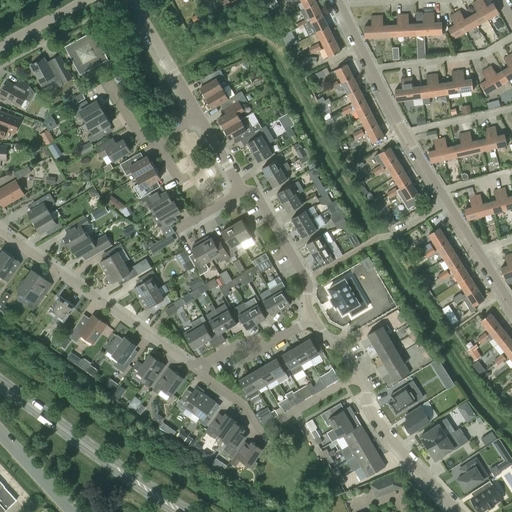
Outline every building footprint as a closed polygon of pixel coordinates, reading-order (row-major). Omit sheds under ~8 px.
[(228,0),(224,0),(220,2),(223,8),(231,5),(228,0)] [(301,0),(305,9),(317,3),(315,0),(301,0)] [(483,0),(478,0),(477,1),(488,20),(499,13),(494,3),(487,7),(483,0)] [(477,12),(471,16),(477,26),(488,20),(477,1),(472,4),(477,12)] [(305,9),(311,21),(323,15),(317,3),(305,9)] [(210,8),(203,11),(206,17),(213,14),(210,8)] [(206,17),(203,11),(191,17),(194,23),(206,17)] [(460,11),(455,14),(466,32),(477,26),(471,16),(465,19),(460,11)] [(423,23),(416,24),(418,57),(418,60),(426,59),(426,58),(425,56),(424,35),(443,34),(442,23),(435,23),(434,13),(423,14),(423,23)] [(466,32),(455,14),(450,16),(455,25),(449,29),(454,39),(466,32)] [(311,21),(317,33),(329,27),(323,15),(311,21)] [(390,25),(391,37),(416,36),(417,57),(418,57),(416,24),(409,24),(409,15),(397,15),(397,25),(390,25)] [(372,26),(364,27),(365,38),(391,37),(390,25),(384,26),(383,16),(371,16),(372,26)] [(317,33),(323,45),(335,40),(329,27),(317,33)] [(288,47),(298,42),(293,30),(282,35),(288,47)] [(65,47),(80,75),(108,60),(93,32),(65,47)] [(335,40),(323,45),(329,57),(341,52),(335,40)] [(316,52),(314,46),(309,48),(311,51),(306,53),(307,56),(316,52)] [(60,56),(52,60),(56,67),(51,70),(44,58),(31,65),(32,67),(31,69),(33,72),(35,72),(43,88),(51,84),(54,88),(64,83),(72,79),(60,56)] [(509,67),(503,71),(508,81),(511,78),(511,61),(509,56),(504,59),(509,67)] [(342,82),(353,77),(347,64),(336,70),(342,82)] [(508,81),(503,71),(496,74),(491,66),(482,72),(486,81),(480,84),(486,94),(508,81)] [(201,88),(207,98),(229,85),(223,89),(219,83),(225,79),(220,70),(209,74),(212,81),(201,88)] [(453,81),(446,82),(448,94),(474,91),(472,79),(465,80),(463,70),(452,72),(453,81)] [(428,85),(421,86),(423,98),(448,94),(446,82),(439,83),(438,74),(426,76),(428,85)] [(348,94),(360,89),(353,77),(342,82),(348,94)] [(423,98),(421,86),(414,87),(412,78),(401,79),(402,89),(395,90),(397,101),(423,98)] [(35,93),(29,85),(19,79),(15,86),(7,81),(0,95),(21,107),(25,100),(30,103),(35,93)] [(219,119),(225,129),(246,117),(241,120),(238,114),(244,110),(241,105),(248,102),(241,91),(235,95),(229,85),(207,98),(213,109),(231,98),(237,108),(219,119)] [(354,106),(366,101),(360,89),(348,94),(354,106)] [(490,102),(491,108),(501,105),(500,99),(490,102)] [(81,126),(104,113),(97,102),(88,107),(84,101),(71,109),(77,119),(83,115),(87,122),(81,126)] [(366,101),(354,106),(356,109),(361,119),(372,113),(366,101)] [(463,113),(471,112),(470,105),(462,106),(463,113)] [(0,138),(2,139),(6,130),(15,133),(21,119),(0,111),(0,138)] [(104,113),(81,126),(84,130),(88,132),(91,130),(93,134),(88,137),(91,143),(106,135),(103,129),(111,124),(104,113)] [(323,116),(326,121),(332,118),(329,113),(323,116)] [(361,119),(366,130),(367,131),(378,125),(372,113),(361,119)] [(46,121),(52,129),(59,124),(53,116),(46,121)] [(245,138),(250,135),(264,127),(262,128),(259,123),(253,126),(251,122),(249,123),(246,117),(225,129),(231,140),(243,133),(245,138)] [(378,125),(367,131),(369,135),(373,143),(384,137),(378,125)] [(248,143),(254,153),(269,143),(266,138),(269,136),(264,127),(250,135),(253,140),(248,143)] [(495,127),(490,128),(495,148),(507,146),(505,134),(497,136),(495,127)] [(486,139),(479,140),(482,151),(495,148),(490,128),(484,129),(486,139)] [(40,134),(47,145),(54,141),(48,130),(40,134)] [(461,144),(454,146),(457,157),(482,151),(479,140),(472,142),(470,132),(459,135),(461,144)] [(445,138),(439,139),(444,160),(457,157),(454,146),(447,148),(445,138)] [(444,160),(439,139),(434,140),(436,150),(429,152),(431,163),(444,160)] [(130,151),(123,140),(112,146),(109,141),(97,148),(102,157),(109,154),(113,161),(130,151)] [(90,142),(78,149),(82,156),(94,149),(90,142)] [(269,143),(254,153),(259,162),(275,153),(269,143)] [(293,146),(301,159),(306,156),(306,155),(309,153),(305,147),(303,149),(299,143),(293,146)] [(54,144),(50,146),(56,158),(60,156),(54,144)] [(46,146),(42,147),(48,158),(51,156),(46,146)] [(386,165),(386,166),(397,159),(390,147),(374,157),(378,163),(380,162),(381,164),(377,167),(380,173),(385,170),(383,167),(386,165)] [(133,172),(137,178),(154,168),(148,157),(135,164),(131,158),(120,164),(127,176),(133,172)] [(263,168),(268,178),(289,166),(287,162),(282,165),(278,159),(263,168)] [(386,166),(394,177),(404,171),(397,159),(386,166)] [(107,171),(114,167),(112,162),(104,166),(107,171)] [(351,165),(354,171),(360,168),(358,162),(351,165)] [(289,166),(268,178),(274,188),(290,178),(286,171),(291,168),(289,166)] [(29,167),(13,173),(17,180),(31,171),(29,167)] [(316,167),(309,172),(314,179),(321,174),(316,167)] [(376,176),(380,173),(377,167),(372,170),(376,176)] [(154,168),(137,178),(140,183),(133,187),(140,198),(151,192),(148,186),(160,179),(154,168)] [(400,188),(397,190),(397,191),(411,182),(404,171),(394,177),(400,188)] [(46,183),(55,184),(56,177),(47,176),(46,183)] [(0,190),(0,200),(4,207),(24,195),(16,181),(0,190)] [(277,194),(283,203),(299,194),(299,193),(304,190),(298,181),(277,194)] [(320,181),(315,184),(318,191),(322,197),(318,199),(328,194),(323,187),(320,181)] [(391,190),(394,195),(398,193),(408,209),(418,203),(414,197),(418,194),(411,182),(397,191),(397,190),(395,187),(391,190)] [(496,200),(490,202),(493,213),(511,208),(511,196),(508,197),(505,188),(494,191),(496,200)] [(29,212),(35,223),(50,214),(47,209),(54,205),(55,202),(50,193),(40,199),(43,204),(29,212)] [(152,208),(155,213),(172,203),(166,193),(153,200),(150,195),(143,199),(145,204),(145,205),(146,207),(152,208)] [(125,208),(126,206),(109,194),(104,201),(117,211),(125,208)] [(299,194),(283,203),(289,213),(305,203),(299,194)] [(327,205),(329,210),(338,204),(336,200),(332,202),(328,194),(318,199),(321,204),(327,205)] [(480,195),(474,196),(480,217),(493,213),(490,202),(483,204),(480,195)] [(480,217),(474,196),(469,198),(472,207),(465,209),(468,220),(480,217)] [(174,202),(172,203),(155,213),(152,215),(152,218),(155,223),(160,224),(162,229),(170,225),(167,219),(180,212),(174,202)] [(330,217),(334,224),(344,218),(346,217),(338,204),(329,210),(332,214),(330,217)] [(292,219),(298,228),(313,219),(319,216),(317,212),(311,215),(308,209),(292,219)] [(50,214),(35,223),(41,233),(55,225),(58,230),(63,227),(58,217),(54,220),(50,214)] [(71,248),(72,247),(88,238),(82,228),(89,224),(86,218),(74,225),(77,230),(65,238),(71,248)] [(343,229),(346,234),(351,231),(344,218),(334,224),(337,228),(343,229)] [(313,219),(298,228),(303,238),(319,229),(313,219)] [(242,220),(232,226),(242,242),(247,239),(249,243),(253,240),(251,237),(252,236),(242,220)] [(230,247),(225,250),(231,260),(230,258),(235,255),(233,252),(238,249),(236,246),(242,242),(232,226),(222,232),(230,247)] [(429,235),(437,248),(448,241),(440,228),(429,235)] [(90,237),(88,238),(72,247),(78,257),(91,250),(94,255),(112,244),(106,235),(93,243),(90,237)] [(175,241),(172,235),(155,245),(159,251),(175,241)] [(307,244),(312,254),(328,244),(323,235),(307,244)] [(208,238),(201,242),(211,259),(216,256),(220,262),(225,260),(227,263),(231,260),(225,250),(220,252),(212,239),(211,240),(210,238),(208,238)] [(150,239),(142,243),(145,249),(154,245),(150,239)] [(437,248),(444,259),(455,252),(448,241),(437,248)] [(211,259),(201,242),(194,246),(194,247),(194,249),(193,250),(201,265),(211,259)] [(100,263),(106,273),(124,262),(118,252),(124,249),(121,243),(111,249),(114,255),(100,263)] [(328,244),(312,254),(318,263),(320,262),(323,267),(337,259),(328,244)] [(175,256),(181,266),(190,261),(184,251),(175,256)] [(444,259),(451,271),(462,264),(455,252),(444,259)] [(266,253),(253,261),(256,267),(256,266),(269,259),(266,253)] [(2,254),(0,256),(0,278),(2,276),(4,277),(15,262),(2,254)] [(508,266),(501,268),(504,279),(511,276),(511,254),(510,255),(505,257),(508,266)] [(410,258),(413,263),(419,260),(415,255),(410,258)] [(369,257),(362,261),(362,262),(367,271),(375,267),(369,257)] [(273,266),(269,259),(256,266),(259,271),(260,274),(273,266)] [(255,266),(244,273),(249,283),(253,280),(253,275),(259,271),(256,266),(256,267),(253,261),(252,261),(255,266)] [(124,262),(106,273),(112,283),(126,275),(129,280),(139,274),(134,266),(128,269),(124,262)] [(451,271),(458,282),(469,275),(462,264),(451,271)] [(196,268),(195,268),(200,276),(206,272),(201,265),(196,268)] [(134,289),(140,299),(158,289),(154,281),(158,279),(153,270),(143,276),(146,282),(134,289)] [(18,290),(31,299),(44,281),(31,272),(26,278),(22,279),(19,283),(20,287),(18,290)] [(244,273),(231,280),(235,286),(240,282),(245,285),(249,283),(244,273)] [(458,282),(466,294),(476,287),(469,275),(458,282)] [(200,277),(190,283),(194,289),(204,283),(200,277)] [(220,277),(216,280),(220,286),(224,284),(220,277)] [(427,286),(427,285),(431,283),(432,282),(429,277),(423,281),(427,286)] [(368,307),(363,299),(351,278),(346,281),(345,280),(329,289),(334,297),(332,298),(337,307),(339,305),(343,314),(349,310),(352,316),(368,307)] [(235,286),(231,280),(219,288),(225,297),(230,293),(228,289),(235,286)] [(282,281),(269,289),(281,309),(291,304),(288,300),(291,298),(282,281)] [(476,287),(466,294),(474,307),(485,300),(476,287)] [(158,289),(140,299),(146,309),(158,302),(161,307),(171,302),(166,293),(162,295),(158,289)] [(281,309),(269,289),(272,294),(262,300),(271,315),(281,309)] [(178,300),(181,305),(185,303),(186,306),(194,301),(190,293),(182,298),(178,300)] [(50,312),(64,322),(75,307),(60,297),(50,312)] [(254,297),(245,303),(257,324),(266,318),(254,297)] [(225,303),(215,309),(227,329),(237,324),(225,303)] [(257,324),(245,303),(244,303),(247,308),(238,314),(247,329),(257,324)] [(184,307),(179,309),(182,318),(188,316),(184,307)] [(227,329),(215,309),(206,315),(218,335),(227,329)] [(458,321),(453,313),(447,317),(452,324),(458,321)] [(480,321),(490,333),(500,325),(490,313),(480,321)] [(397,318),(401,324),(405,321),(401,315),(397,318)] [(82,335),(94,343),(107,325),(93,316),(84,328),(77,323),(68,336),(77,343),(82,335)] [(200,317),(191,323),(203,343),(213,338),(200,317)] [(203,343),(191,323),(194,328),(184,333),(194,349),(203,343)] [(368,335),(373,344),(388,336),(393,333),(388,335),(385,331),(389,329),(387,324),(383,327),(382,326),(368,335)] [(490,333),(499,344),(508,336),(500,325),(490,333)] [(405,329),(409,336),(414,333),(409,326),(405,329)] [(373,344),(379,354),(398,342),(393,333),(388,336),(373,344)] [(414,333),(409,336),(413,342),(418,339),(414,333)] [(485,333),(481,336),(485,341),(489,338),(485,333)] [(126,339),(125,340),(117,335),(106,351),(113,356),(119,360),(117,364),(126,370),(133,359),(128,356),(134,348),(136,346),(126,339)] [(499,344),(507,354),(511,350),(511,340),(508,336),(499,344)] [(311,338),(301,344),(309,357),(319,352),(316,346),(319,344),(315,337),(312,339),(311,338)] [(379,354),(384,363),(404,352),(398,342),(379,354)] [(301,344),(292,350),(303,369),(300,363),(309,357),(301,344)] [(417,348),(421,354),(426,351),(421,345),(417,348)] [(476,345),(468,350),(470,353),(476,349),(478,348),(476,345)] [(303,369),(292,350),(282,355),(294,375),(303,369)] [(426,351),(421,354),(425,360),(430,357),(426,351)] [(73,352),(69,359),(95,375),(99,368),(73,352)] [(384,363),(390,372),(404,364),(404,363),(409,361),(404,352),(384,363)] [(501,354),(498,357),(502,362),(506,359),(501,354)] [(133,368),(139,372),(148,378),(144,384),(150,388),(157,379),(165,366),(160,363),(150,356),(143,365),(137,361),(133,368)] [(502,362),(498,357),(494,360),(498,365),(502,362)] [(277,358),(268,364),(279,383),(289,378),(277,358)] [(439,359),(432,363),(449,388),(456,384),(439,359)] [(268,364),(258,369),(267,385),(276,380),(279,384),(279,383),(268,364)] [(404,364),(390,372),(395,382),(410,373),(404,364)] [(335,382),(339,380),(336,374),(333,367),(329,372),(320,377),(323,382),(326,387),(335,382)] [(167,368),(159,380),(152,390),(158,394),(162,388),(172,395),(183,379),(173,372),(167,368)] [(258,369),(249,375),(258,390),(267,385),(258,369)] [(258,390),(249,375),(239,380),(244,389),(241,391),(247,402),(260,394),(258,390)] [(110,379),(106,386),(114,391),(118,384),(110,379)] [(323,382),(314,388),(317,393),(326,387),(323,382)] [(313,395),(317,393),(314,388),(313,388),(311,383),(299,390),(302,394),(305,400),(313,395)] [(393,400),(388,403),(396,415),(417,401),(407,385),(390,395),(393,400)] [(118,399),(125,390),(120,386),(113,395),(118,399)] [(187,408),(194,412),(206,395),(203,393),(204,390),(198,386),(188,400),(183,396),(176,405),(184,411),(187,408)] [(302,394),(290,402),(293,407),(297,405),(305,400),(302,394)] [(206,395),(194,412),(200,417),(197,420),(206,426),(211,418),(206,415),(216,402),(206,395)] [(130,405),(136,409),(142,401),(135,396),(129,404),(130,405)] [(290,402),(280,407),(283,413),(293,407),(290,402)] [(467,402),(458,408),(467,422),(476,416),(467,402)] [(135,413),(139,416),(141,413),(143,414),(147,409),(141,404),(135,413)] [(332,424),(334,428),(356,416),(350,406),(344,410),(329,418),(325,420),(328,426),(332,424)] [(421,406),(406,416),(407,418),(402,421),(407,428),(405,429),(408,434),(411,433),(430,421),(421,406)] [(280,407),(271,413),(274,418),(283,413),(280,407)] [(261,426),(270,421),(274,418),(271,413),(270,410),(257,418),(261,426)] [(218,413),(211,423),(205,432),(215,439),(219,434),(224,438),(235,421),(226,415),(224,417),(218,413)] [(340,438),(343,436),(361,425),(356,416),(334,428),(327,433),(331,441),(339,436),(340,438)] [(223,439),(228,443),(233,447),(236,442),(244,430),(235,423),(236,422),(235,421),(224,438),(223,439)] [(421,437),(428,448),(447,437),(442,429),(445,426),(442,421),(438,423),(439,425),(421,437)] [(343,436),(349,446),(367,436),(361,425),(343,436)] [(311,432),(314,438),(319,436),(315,429),(311,432)] [(485,445),(496,438),(492,432),(481,439),(485,445)] [(189,436),(184,444),(192,449),(197,441),(189,436)] [(319,436),(314,438),(318,445),(323,442),(319,436)] [(349,446),(356,456),(374,446),(367,436),(349,446)] [(447,437),(428,448),(436,460),(454,449),(455,450),(462,446),(458,440),(451,444),(447,437)] [(262,450),(252,443),(243,455),(238,451),(230,462),(236,467),(241,460),(251,466),(250,467),(253,470),(258,463),(254,461),(262,450)] [(354,471),(380,456),(374,446),(356,456),(361,467),(354,471)] [(322,452),(326,458),(330,455),(327,449),(322,452)] [(380,456),(354,471),(357,476),(356,476),(359,481),(367,477),(368,477),(386,467),(380,456)] [(484,479),(476,467),(473,469),(469,463),(459,470),(463,475),(457,479),(465,491),(484,479)] [(501,473),(496,465),(490,469),(495,477),(501,473)] [(334,472),(338,479),(342,476),(339,470),(334,472)] [(396,475),(372,484),(377,496),(400,486),(396,475)] [(342,476),(338,479),(342,485),(346,483),(342,476)] [(474,498),(471,499),(479,511),(482,511),(489,508),(489,509),(494,506),(494,505),(502,499),(493,485),(490,481),(471,493),(474,498)]
